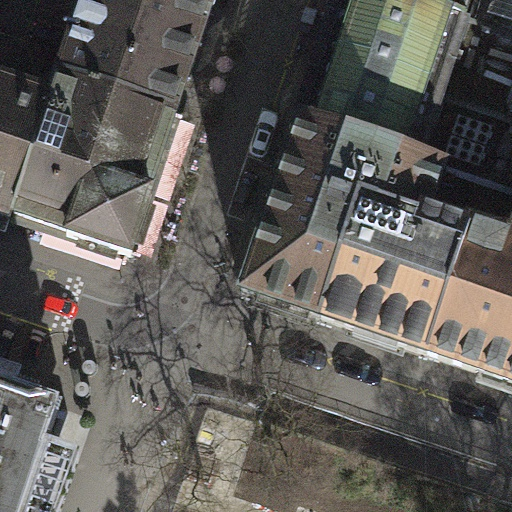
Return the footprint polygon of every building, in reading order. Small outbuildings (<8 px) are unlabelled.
[(190,72),(212,6),(193,0),(85,0),(60,77),(175,116),(190,72)] [(343,0),(313,94),(302,127),(418,165),(441,95),(509,118),(511,109),(511,36),(402,0),(343,0)] [(511,0),(402,0),(511,36),(511,0)] [(149,196),(175,116),(60,77),(52,101),(12,221),(32,227),(131,260),(152,197),(149,196)] [(0,83),(0,216),(12,221),(52,101),(0,83)] [(242,299),(320,324),(361,204),(423,225),(425,219),(429,221),(444,174),(418,165),(302,127),(300,126),(242,299)] [(511,243),(468,229),(466,233),(429,221),(425,219),(423,225),(361,204),(320,324),(358,336),(511,387),(511,243)] [(0,511),(61,511),(80,462),(74,459),(47,451),(60,411),(0,390),(0,511)] [(60,411),(47,451),(74,459),(87,420),(60,411)]
